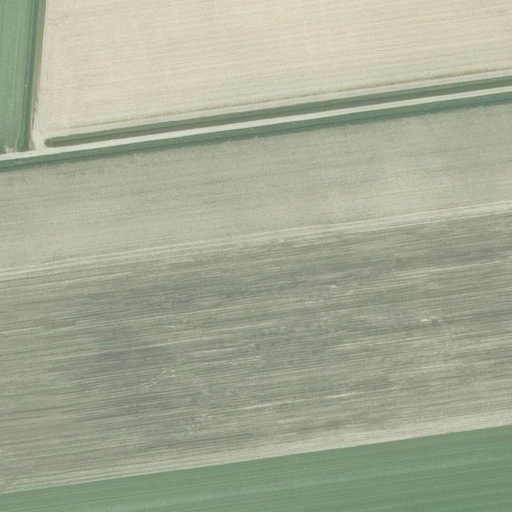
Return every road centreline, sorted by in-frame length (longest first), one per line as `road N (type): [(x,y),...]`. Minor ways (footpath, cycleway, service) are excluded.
road 1 (track): [(511,88),(0,158)]
road 2 (track): [(44,0),(33,133),(40,152)]
